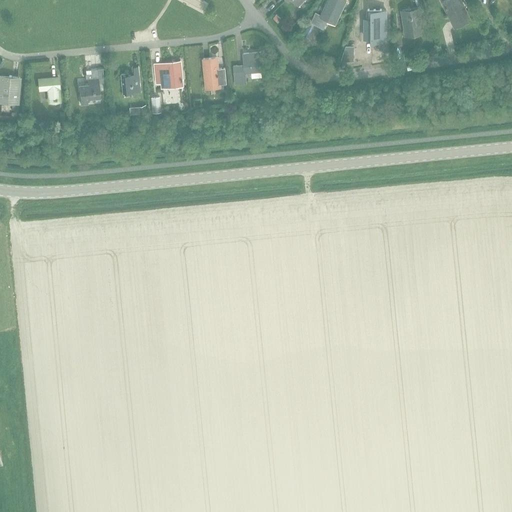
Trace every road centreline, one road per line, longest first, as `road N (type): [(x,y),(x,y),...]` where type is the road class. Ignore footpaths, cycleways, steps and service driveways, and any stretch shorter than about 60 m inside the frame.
road 1 (tertiary): [(511,146),(0,191)]
road 2 (residential): [(511,45),(332,77),(293,61),(257,16)]
road 3 (residential): [(257,16),(199,40),(25,57),(0,51)]
